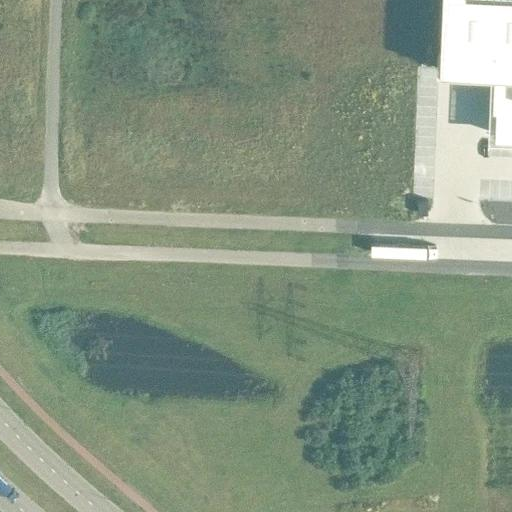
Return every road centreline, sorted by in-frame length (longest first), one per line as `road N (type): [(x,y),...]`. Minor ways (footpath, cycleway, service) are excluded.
road 1 (unclassified): [(51,213),(69,250),(511,269)]
road 2 (unclassified): [(511,233),(51,213)]
road 3 (tertiary): [(101,511),(0,415)]
